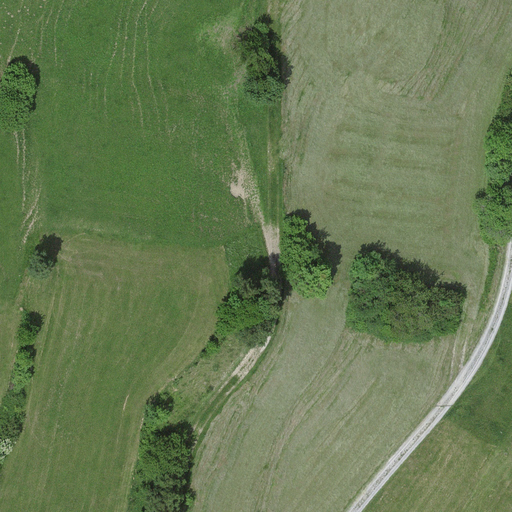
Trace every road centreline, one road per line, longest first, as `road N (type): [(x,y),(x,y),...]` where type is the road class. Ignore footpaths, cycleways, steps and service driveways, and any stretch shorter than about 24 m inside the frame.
road 1 (track): [(304,0),(292,52),(279,327),(192,436),(168,511)]
road 2 (track): [(362,511),(484,373),(502,333),(511,271)]
